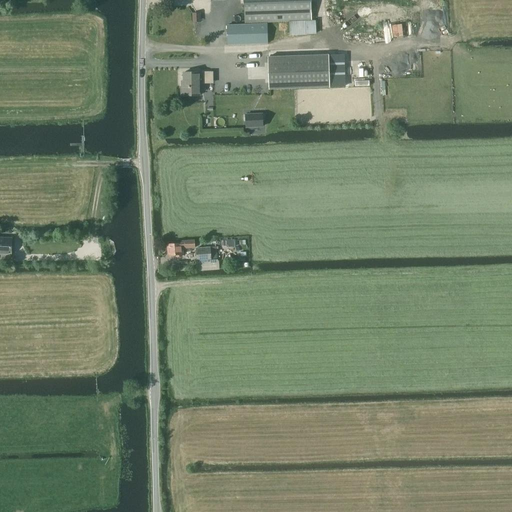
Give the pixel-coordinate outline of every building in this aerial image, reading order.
[(243,0),(245,23),(289,21),(312,20),(310,0),(243,0)] [(268,43),(268,24),(228,25),(228,44),(268,43)] [(328,55),(268,57),(270,89),(330,87),(346,86),(345,54),(328,55)] [(182,95),(200,95),(200,72),(184,72),(184,86),(182,86),(182,95)] [(263,126),(262,114),(246,115),(246,127),(263,126)] [(0,253),(12,254),(12,239),(0,238),(0,253)] [(181,243),(167,244),(168,255),(176,255),(176,257),(183,257),(183,254),(183,248),(195,247),(195,240),(181,241),(181,243)] [(197,261),(211,260),(217,260),(216,247),(196,248),(197,261)]
